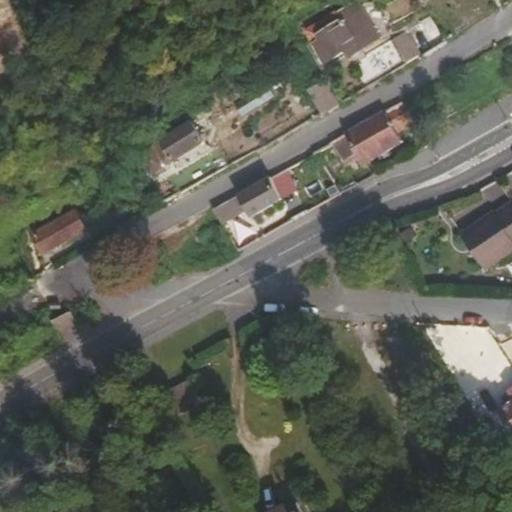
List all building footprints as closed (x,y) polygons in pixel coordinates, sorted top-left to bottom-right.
[(362,44),(343,12),(310,31),(328,64),(362,44)] [(383,81),(373,64),(358,73),(368,89),(383,81)] [(341,104),(327,80),(307,92),(320,116),(341,104)] [(362,165),(401,142),(396,132),(413,123),(403,105),(346,136),(362,165)] [(150,177),(202,147),(193,130),(140,162),(150,177)] [(271,179),(214,212),(223,229),(248,214),(251,219),(283,201),(271,179)] [(511,207),(511,206),(492,216),(490,214),(457,234),(479,271),(511,250),(511,207)] [(42,257),(84,234),(74,215),(32,238),(42,257)] [(57,335),(77,324),(71,312),(50,322),(57,335)] [(196,401),(186,381),(156,395),(166,416),(196,401)] [(239,411),(234,400),(218,408),(223,419),(239,411)]
